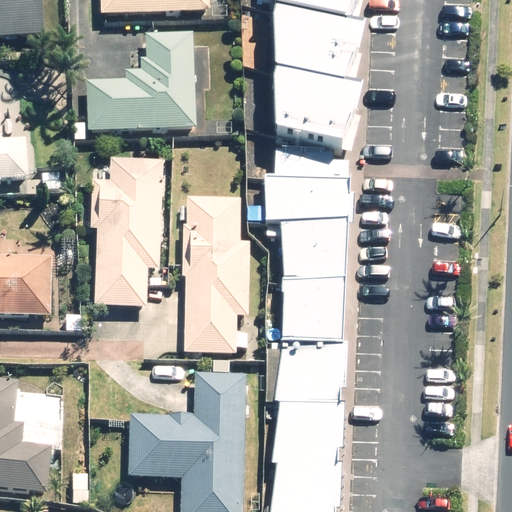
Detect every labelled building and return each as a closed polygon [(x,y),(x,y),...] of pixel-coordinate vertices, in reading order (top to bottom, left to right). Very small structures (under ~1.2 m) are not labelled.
[(0,0),(0,40),(50,40),(49,0),(0,0)] [(105,0),(105,18),(214,17),(213,0),(105,0)] [(275,0),(276,12),(349,28),(362,1),(362,0),(275,0)] [(349,28),(276,12),(275,74),(345,89),(360,59),(365,31),(349,28)] [(131,82),(90,83),(91,134),(198,131),(196,36),(150,37),(150,44),(142,44),(142,53),(131,53),(131,82)] [(275,74),(276,135),(343,153),(356,121),(362,93),(345,89),(275,74)] [(0,185),(9,185),(31,186),(32,143),(4,142),(6,98),(0,97),(0,185)] [(267,224),(282,225),(348,228),(354,228),(355,198),(349,198),(350,163),(336,162),(336,156),(279,153),(278,179),(269,179),(267,224)] [(113,185),(97,185),(95,234),(102,234),(98,307),(150,310),(152,272),(161,273),(167,164),(114,161),(113,185)] [(190,282),(189,320),(186,320),(185,356),(241,358),(242,321),(252,321),(255,245),(243,245),(244,201),(190,199),(187,282),(190,282)] [(282,225),(284,282),(347,282),(348,228),(282,225)] [(0,317),(55,319),(58,261),(19,260),(19,254),(0,253),(0,317)] [(284,282),(284,343),(344,345),(347,282),(284,282)] [(281,402),(281,407),(339,407),(342,390),(346,390),(348,345),(344,345),(284,343),(275,402),(281,402)] [(0,489),(51,495),(56,449),(27,446),(29,426),(19,425),(24,381),(0,378),(0,489)] [(245,511),(249,379),(200,378),(199,419),(133,418),(132,479),(187,480),(185,511),(245,511)] [(273,467),(278,467),(337,467),(338,453),(343,453),(345,407),(339,407),(281,407),(273,467)] [(278,467),(272,511),(340,511),(341,467),(337,467),(278,467)] [(91,511),(93,470),(73,470),(72,510),(91,511)]
